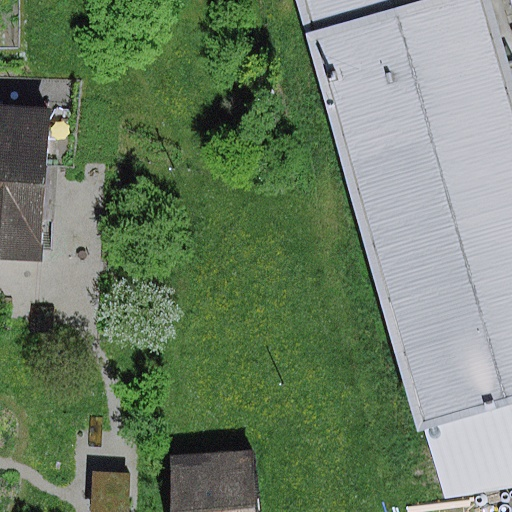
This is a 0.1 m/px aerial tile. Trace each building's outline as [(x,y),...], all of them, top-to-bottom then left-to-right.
[(511,93),(486,0),(293,0),(410,427),(422,424),(511,401),(511,93)] [(0,105),(0,158),(42,161),(45,108),(0,105)] [(0,259),(36,262),(42,161),(0,158),(0,259)] [(511,401),(422,424),(443,500),(511,491),(511,401)] [(257,511),(253,465),(172,472),(175,511),(257,511)] [(127,511),(130,475),(93,472),(89,511),(127,511)]
